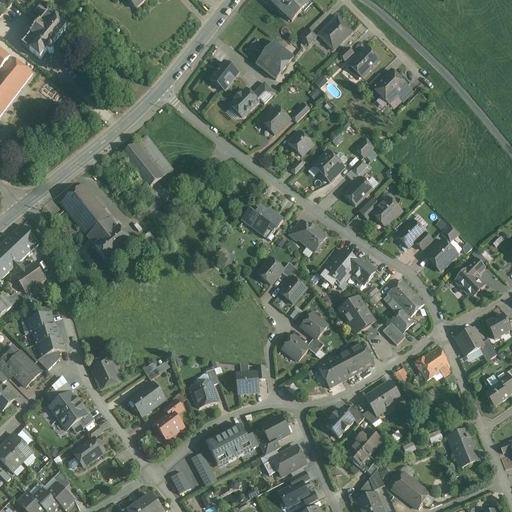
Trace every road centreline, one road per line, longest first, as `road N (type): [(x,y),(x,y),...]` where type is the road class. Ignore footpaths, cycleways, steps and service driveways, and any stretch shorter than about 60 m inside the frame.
road 1 (residential): [(442,334),(426,293),(407,274),(160,89)]
road 2 (residential): [(366,0),(511,155)]
road 3 (secondary): [(160,89),(22,205)]
road 4 (residential): [(294,404),(335,399),(442,334)]
road 5 (residential): [(153,475),(225,418),(294,404)]
road 6 (residential): [(78,356),(22,205)]
road 7 (residential): [(78,356),(92,393),(153,475)]
